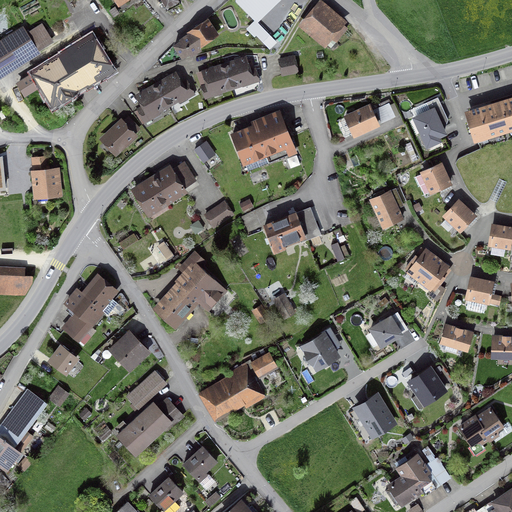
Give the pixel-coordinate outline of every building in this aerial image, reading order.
[(279,0),(239,0),(237,2),(256,22),(279,0)] [(345,27),(318,5),(299,27),(325,50),(345,27)] [(27,32),(23,25),(0,39),(0,77),(41,52),(40,49),(54,41),(42,22),(27,32)] [(211,38),(202,22),(168,45),(172,56),(211,38)] [(276,42),(264,29),(258,34),(270,47),(276,42)] [(115,70),(92,33),(30,70),(31,72),(15,81),(24,96),(39,86),(52,108),(115,70)] [(297,71),(294,59),(279,63),(282,75),(297,71)] [(247,63),(225,69),(231,89),(253,84),(247,63)] [(225,69),(203,75),(209,95),(231,89),(225,69)] [(178,79),(157,91),(168,110),(189,98),(178,79)] [(157,91),(136,103),(147,122),(168,110),(157,91)] [(511,125),(511,95),(466,109),(474,137),(511,125)] [(447,126),(437,103),(413,112),(425,144),(438,139),(435,131),(447,126)] [(376,125),(370,109),(346,119),(353,134),(376,125)] [(253,130),(232,138),(242,165),(290,148),(278,115),(251,125),(253,130)] [(138,134),(121,117),(100,138),(116,155),(138,134)] [(206,161),(215,154),(206,142),(197,149),(206,161)] [(33,168),(30,169),(33,199),(63,196),(60,166),(50,167),(49,155),(32,157),(33,168)] [(450,182),(442,161),(422,169),(430,190),(450,182)] [(181,194),(166,167),(125,190),(146,215),(181,194)] [(405,216),(393,188),(373,197),(385,224),(405,216)] [(476,214),(460,198),(447,211),(464,227),(476,214)] [(231,218),(223,204),(206,217),(213,227),(231,218)] [(317,235),(307,210),(259,228),(269,253),(317,235)] [(511,227),(493,223),(489,243),(508,246),(511,227)] [(452,266),(424,247),(408,269),(436,288),(452,266)] [(226,294),(193,263),(150,309),(174,331),(199,304),(208,313),(226,294)] [(0,293),(24,294),(32,282),(33,274),(25,273),(25,266),(0,264),(0,293)] [(63,303),(74,312),(93,327),(111,305),(109,303),(120,289),(97,271),(82,290),(77,286),(63,303)] [(492,280),(470,275),(466,294),(488,299),(492,280)] [(295,310),(283,292),(274,298),(286,316),(295,310)] [(262,323),(270,318),(261,303),(253,308),(262,323)] [(79,341),(93,327),(74,312),(61,327),(79,341)] [(404,332),(392,314),(368,329),(379,348),(404,332)] [(472,329),(446,322),(441,339),(467,347),(472,329)] [(341,344),(330,326),(300,345),(316,371),(341,356),(336,347),(341,344)] [(151,352),(127,331),(111,349),(135,371),(151,352)] [(511,355),(511,334),(492,335),(492,356),(511,355)] [(78,359),(64,349),(53,363),(67,373),(78,359)] [(261,373),(277,363),(270,352),(254,362),(261,373)] [(261,390),(246,366),(202,391),(216,416),(261,390)] [(444,390),(429,366),(407,380),(422,404),(444,390)] [(126,395),(139,409),(167,383),(155,369),(126,395)] [(70,393),(58,384),(48,397),(60,406),(70,393)] [(47,402),(27,387),(0,423),(0,465),(6,471),(22,450),(15,445),(47,402)] [(394,423),(376,393),(354,405),(371,436),(394,423)] [(158,405),(153,400),(117,434),(137,455),(164,429),(167,432),(185,415),(167,396),(158,405)] [(491,406),(476,415),(488,436),(504,427),(491,406)] [(92,413),(86,407),(79,414),(84,419),(92,413)] [(476,415),(460,425),(473,446),(488,436),(476,415)] [(56,427),(48,421),(44,426),(52,432),(56,427)] [(113,432),(107,425),(98,433),(104,439),(113,432)] [(34,435),(27,430),(16,445),(23,450),(34,435)] [(215,460),(202,445),(182,463),(195,478),(215,460)] [(426,462),(418,450),(397,464),(402,471),(383,483),(399,507),(438,481),(426,462)] [(426,462),(438,481),(450,473),(438,455),(426,462)] [(32,462),(25,456),(18,465),(24,470),(32,462)] [(182,490),(166,474),(148,493),(164,509),(182,490)] [(511,511),(511,488),(511,489),(487,506),(491,511),(511,511)] [(245,511),(248,509),(239,498),(224,511),(245,511)] [(138,511),(128,500),(114,511),(138,511)] [(411,511),(419,511),(424,509),(419,501),(409,508),(411,511)]
